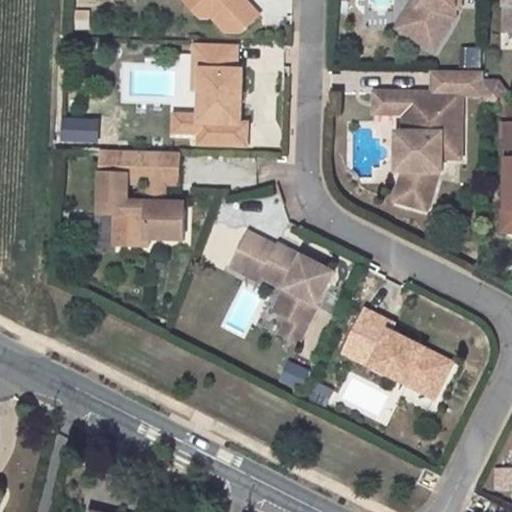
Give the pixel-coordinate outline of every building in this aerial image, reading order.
[(200,0),(186,0),(184,2),(190,9),(200,0)] [(200,0),(190,9),(201,21),(206,22),(211,18),(222,7),(222,0),(227,0),(243,1),(242,0),(200,0)] [(222,0),(222,7),(211,18),(227,35),(241,36),(259,19),(243,1),(227,0),(222,0)] [(421,0),(409,0),(396,13),(406,24),(421,16),(421,0)] [(421,0),(421,16),(406,24),(426,45),(454,18),(454,0),(421,0)] [(463,47),(462,68),(480,68),(481,47),(463,47)] [(239,49),(197,48),(195,72),(203,72),(202,91),(200,125),(242,126),(244,73),(238,73),(239,49)] [(484,72),(419,71),(419,92),(398,92),(397,113),(397,133),(404,133),(403,171),(411,171),(402,203),(427,209),(435,178),(436,157),(461,158),(461,94),(483,94),(483,83),(484,72)] [(203,72),(195,72),(194,91),(202,91),(203,72)] [(498,84),(483,83),(483,94),(483,105),(504,105),(504,90),(498,84)] [(398,92),(374,92),(374,113),(397,113),(398,92)] [(511,105),(509,105),(509,125),(504,125),(503,149),(503,161),(507,161),(506,209),(503,209),(503,229),(511,228),(511,105)] [(71,120),(70,141),(87,141),(88,121),(71,120)] [(115,151),(102,150),(101,173),(113,174),(115,151)] [(115,151),(113,174),(101,173),(99,213),(114,214),(113,245),(145,247),(146,239),(183,241),(184,206),(163,204),(165,184),(179,185),(180,154),(115,151)] [(258,186),(258,155),(192,154),(192,185),(258,186)] [(411,171),(403,171),(394,201),(402,203),(411,171)] [(277,247),(248,233),(231,268),(260,283),(262,279),(285,290),(293,294),(282,317),(287,319),(306,329),(334,274),(278,245),(277,247)] [(293,294),(285,290),(273,312),(282,317),(293,294)] [(394,326),(366,311),(350,340),(377,354),(372,367),(406,384),(410,377),(438,391),(452,364),(390,332),(394,326)] [(464,343),(471,328),(433,312),(427,327),(464,343)] [(306,329),(287,319),(279,334),(298,344),(306,329)] [(285,360),(276,381),(299,391),(308,369),(285,360)] [(438,391),(410,377),(406,384),(434,398),(438,391)] [(307,399),(325,407),(333,389),(315,381),(307,399)] [(511,469),(496,469),(496,488),(511,487),(511,469)]
